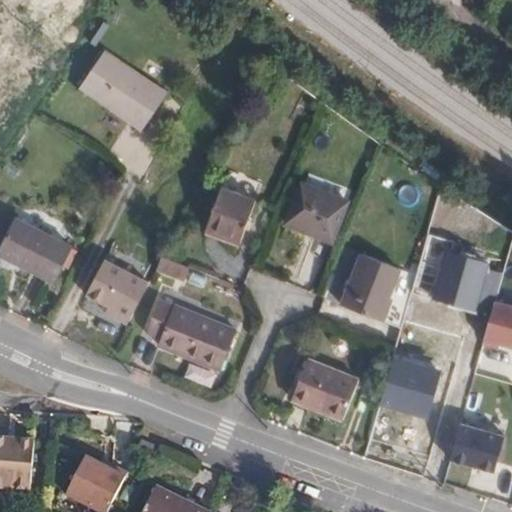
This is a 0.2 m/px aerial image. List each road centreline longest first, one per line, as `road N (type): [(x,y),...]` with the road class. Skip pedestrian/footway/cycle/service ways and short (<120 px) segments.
road 1 (secondary): [(435,511),(165,410)]
road 2 (secondary): [(165,410),(0,337)]
